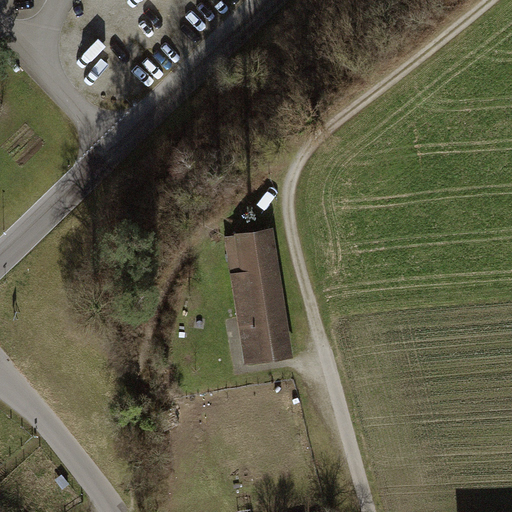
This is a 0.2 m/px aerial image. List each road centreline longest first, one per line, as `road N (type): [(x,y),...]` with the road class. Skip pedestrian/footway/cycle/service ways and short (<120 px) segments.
road 1 (track): [(370,511),(291,221),(300,145),(491,0)]
road 2 (unclassified): [(0,255),(263,0)]
road 3 (unclassified): [(0,384),(41,423),(108,511)]
